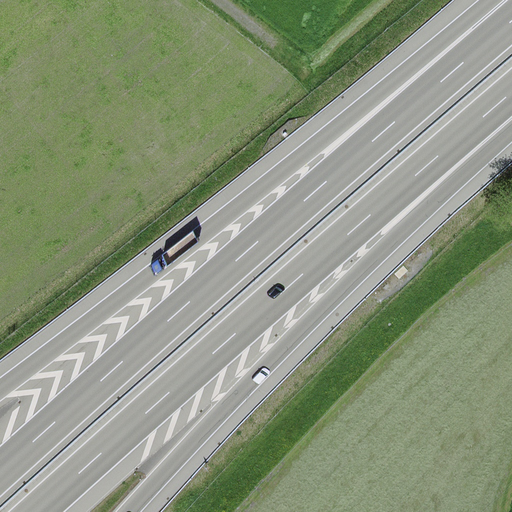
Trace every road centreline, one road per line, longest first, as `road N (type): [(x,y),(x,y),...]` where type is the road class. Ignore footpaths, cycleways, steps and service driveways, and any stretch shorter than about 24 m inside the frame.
road 1 (motorway): [(511,12),(0,475)]
road 2 (motorway): [(504,0),(451,24),(0,389)]
road 3 (motorway): [(40,511),(511,92)]
road 4 (motorway): [(132,511),(511,145)]
